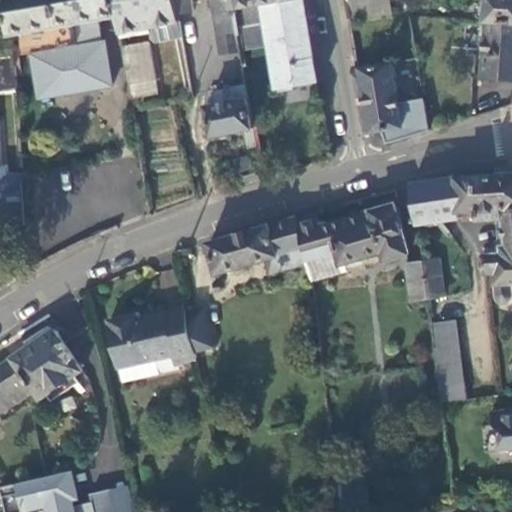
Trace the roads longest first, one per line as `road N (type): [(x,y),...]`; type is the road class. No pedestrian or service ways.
road 1 (residential): [(358,171),(115,252),(0,314)]
road 2 (residential): [(358,171),(331,0)]
road 3 (residential): [(511,136),(358,171)]
